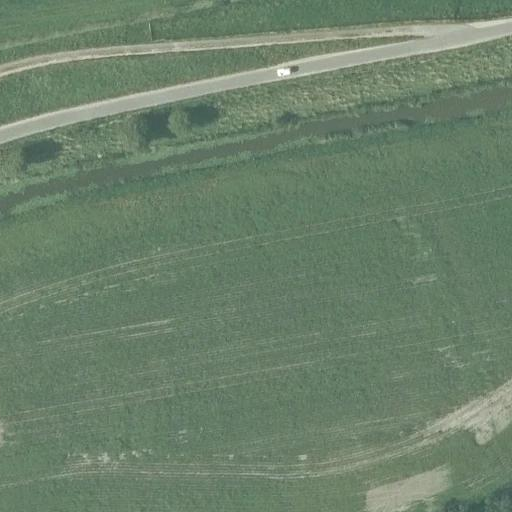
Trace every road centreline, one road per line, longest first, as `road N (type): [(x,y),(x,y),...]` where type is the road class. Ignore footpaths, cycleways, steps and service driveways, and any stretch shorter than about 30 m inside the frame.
road 1 (unclassified): [(0,135),(511,27)]
road 2 (track): [(0,74),(199,48),(430,31),(463,37)]
